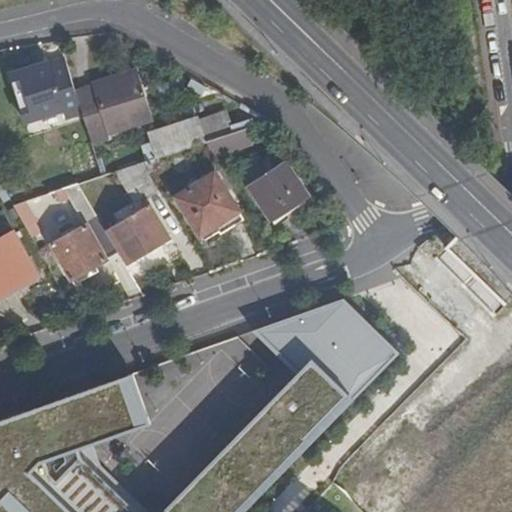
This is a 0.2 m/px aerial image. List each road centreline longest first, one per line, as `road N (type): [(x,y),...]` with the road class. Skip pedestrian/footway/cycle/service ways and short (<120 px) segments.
road 1 (residential): [(376,253),(364,220),(294,116),(273,99),(113,13),(88,11),(0,32)]
road 2 (residential): [(0,388),(376,253)]
road 3 (secondary): [(259,0),(511,245)]
road 4 (residential): [(511,188),(414,226),(376,253)]
